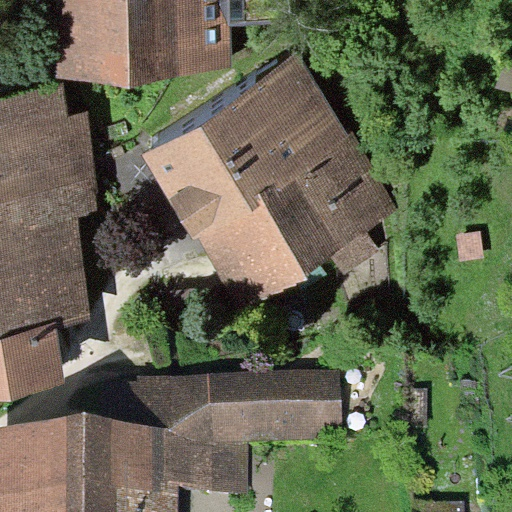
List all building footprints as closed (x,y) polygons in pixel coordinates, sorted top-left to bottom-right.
[(46,0),(48,64),(234,60),(232,0),(46,0)] [(306,67),(160,148),(246,302),(392,222),(306,67)] [(0,316),(64,310),(85,308),(62,92),(0,98),(0,316)] [(64,310),(0,316),(0,376),(71,370),(64,310)] [(110,397),(112,453),(170,451),(172,498),(250,495),(248,448),(349,444),(347,388),(110,397)] [(23,511),(172,511),(172,498),(170,451),(112,453),(22,456),(23,511)]
